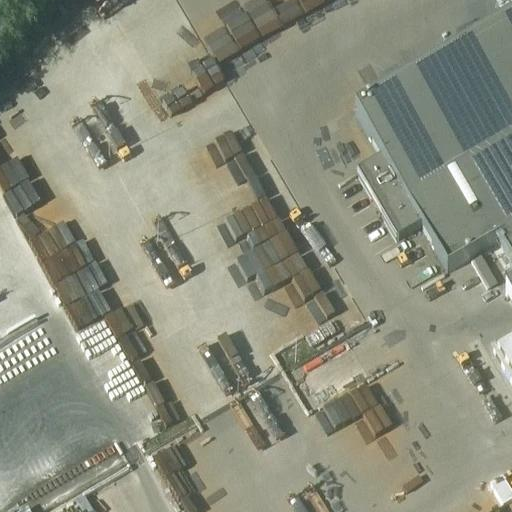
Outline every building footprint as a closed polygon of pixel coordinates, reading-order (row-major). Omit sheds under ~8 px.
[(257,0),(245,6),(253,23),(254,27),(232,37),(225,23),(199,35),(194,25),(164,38),(165,46),(185,88),(245,61),(280,57),(277,27),(336,0),(257,0)] [(511,26),(355,119),(379,159),(354,174),(397,247),(421,233),(448,278),(499,248),(511,268),(511,26)] [(136,83),(89,109),(113,153),(139,139),(142,146),(167,132),(146,92),(141,94),(136,83)] [(0,128),(0,134),(7,140),(40,101),(30,92),(0,128)] [(29,165),(54,214),(99,190),(92,176),(113,165),(89,119),(66,131),(72,142),(29,165)] [(207,176),(258,145),(245,124),(194,155),(207,176)] [(231,277),(311,241),(281,175),(257,186),(269,211),(149,265),(159,288),(111,309),(109,305),(86,315),(94,333),(113,325),(119,339),(236,287),(231,277)] [(39,196),(20,206),(33,230),(52,220),(39,196)] [(41,260),(74,309),(89,300),(87,298),(99,290),(84,268),(79,271),(62,246),(41,260)] [(511,295),(506,299),(511,308),(511,318),(482,336),(511,387),(511,295)] [(0,388),(71,350),(45,303),(30,311),(24,301),(13,308),(18,316),(0,325),(0,333),(10,352),(0,357),(0,388)] [(381,417),(330,439),(340,461),(391,439),(381,417)] [(422,511),(416,499),(389,511),(422,511)]
